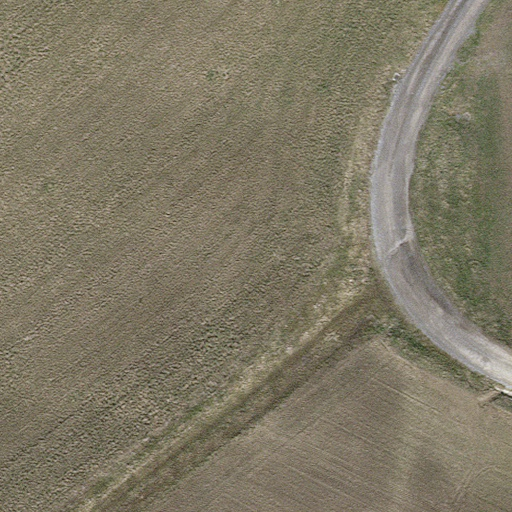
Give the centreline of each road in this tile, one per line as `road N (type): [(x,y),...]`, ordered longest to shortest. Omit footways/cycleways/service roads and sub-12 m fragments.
road 1 (track): [(464,0),(382,129),(393,282),(511,366)]
road 2 (track): [(108,511),(393,282)]
